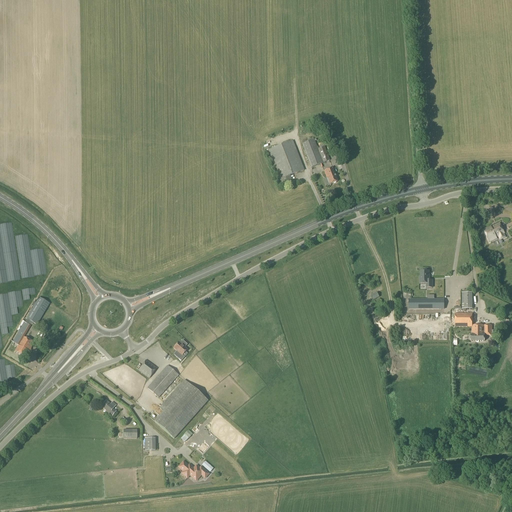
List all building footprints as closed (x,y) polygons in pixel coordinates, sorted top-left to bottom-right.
[(318,150),(314,140),(302,144),(311,168),(329,161),(324,148),(318,150)] [(282,184),(291,181),(290,176),(304,171),(292,142),(269,151),(282,184)] [(337,182),(335,175),(332,168),(324,172),(327,179),(328,178),(330,185),(333,183),(334,184),(336,183),(336,182),(337,182)] [(504,234),(499,224),(491,228),(491,227),(483,231),(489,242),(497,239),(496,238),(498,237),(500,240),(505,238),(503,234),(504,234)] [(429,277),(428,277),(428,271),(420,271),(420,277),(420,284),(426,284),(426,288),(432,288),(432,281),(429,281),(429,277)] [(462,309),(472,309),(472,293),(462,293),(462,309)] [(50,304),(39,297),(36,303),(34,302),(31,306),(33,307),(27,318),(26,318),(27,317),(26,317),(31,309),(29,308),(21,321),(23,323),(25,324),(24,324),(23,324),(13,342),(19,346),(15,352),(25,358),(34,344),(24,338),(31,326),(30,326),(34,324),(37,326),(50,304)] [(409,309),(444,309),(444,300),(409,300),(409,309)] [(472,326),(472,314),(455,314),(455,327),(472,327),(472,333),(470,333),(470,335),(470,342),(484,342),(484,339),(485,338),(485,337),(484,336),(495,336),(495,331),(492,331),(492,326),(472,326)] [(181,362),(182,360),(184,358),(182,356),(187,350),(185,348),(187,345),(182,341),(180,344),(179,343),(173,349),(176,351),(173,355),(181,362)] [(149,379),(157,368),(146,361),(139,371),(149,379)] [(167,366),(147,389),(158,398),(168,387),(178,376),(167,366)] [(208,401),(188,384),(184,380),(179,387),(178,386),(159,408),(163,412),(154,422),(174,439),(208,401)] [(111,406),(106,401),(101,407),(107,412),(106,412),(112,417),(116,412),(113,409),(116,406),(113,403),(111,406)] [(137,439),(137,430),(123,430),(123,439),(137,439)] [(145,451),(155,451),(155,439),(144,439),(145,451)] [(190,469),(183,462),(178,468),(184,473),(184,475),(183,476),(187,479),(190,476),(191,477),(193,478),(195,478),(197,478),(199,478),(200,476),(201,476),(205,479),(209,475),(201,468),(199,469),(198,468),(197,469),(195,469),(194,468),(193,469),(191,467),(190,469)]
